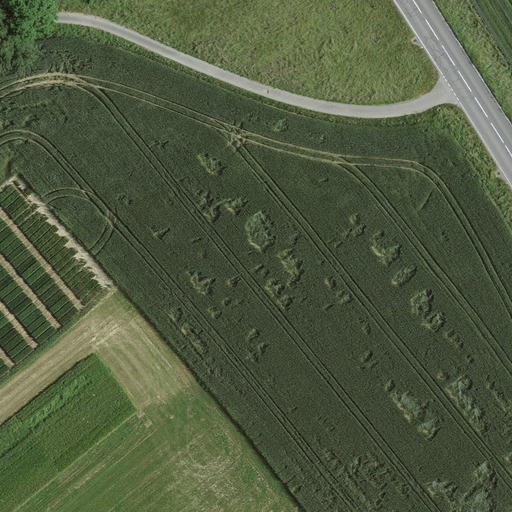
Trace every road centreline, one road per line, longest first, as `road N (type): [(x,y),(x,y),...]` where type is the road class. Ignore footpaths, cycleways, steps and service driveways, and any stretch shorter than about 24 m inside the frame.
road 1 (track): [(471,85),(406,110),(310,104),(74,18),(0,28)]
road 2 (primary): [(511,152),(415,0)]
